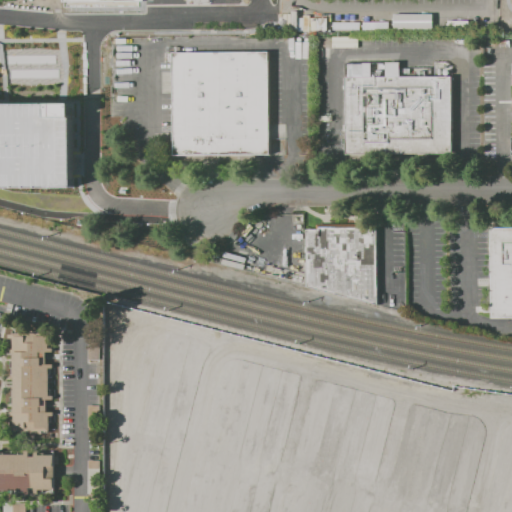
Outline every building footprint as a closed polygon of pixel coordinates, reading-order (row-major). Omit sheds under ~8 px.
[(174,52),(269,52),(270,154),(174,155),(174,52)] [(348,62),(400,61),(400,76),(435,76),(435,62),(446,62),(453,66),(453,153),(346,154),(345,77),(348,77),(348,62)] [(0,71),(83,92),(54,204),(20,196),(22,191),(0,185),(0,71)] [(307,229),(308,286),(377,305),(377,227),(320,227),(320,229),(307,229)] [(492,228),(511,227),(511,317),(492,318),(492,228)] [(15,430),(14,416),(9,416),(9,412),(15,411),(14,338),(9,338),(9,334),(13,334),(13,333),(26,333),(26,343),(36,343),(36,336),(49,336),(49,347),(53,347),(53,352),(47,352),(47,364),(54,364),(54,367),(50,367),(50,396),(54,396),(54,400),(47,400),(47,412),(54,411),(54,415),(49,415),(49,430),(15,430)] [(285,438),(285,461),(360,460),(359,432),(313,433),(313,438),(285,438)] [(0,454),(26,454),(26,450),(30,450),(30,456),(35,456),(35,449),(41,449),(41,455),(55,454),(55,455),(59,455),(59,464),(55,464),(55,490),(40,490),(40,494),(33,495),(33,488),(0,488),(0,454)] [(353,472),(307,473),(307,499),(335,499),(335,489),(353,489),(353,472)] [(26,511),(5,511),(5,502),(26,501),(26,511)]
